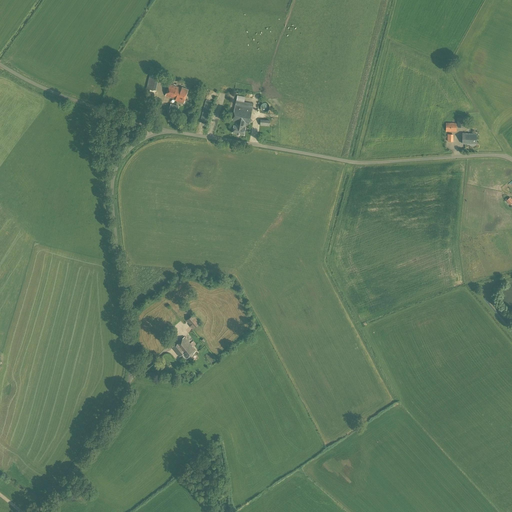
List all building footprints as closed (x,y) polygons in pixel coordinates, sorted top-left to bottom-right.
[(158,79),(153,78),(154,75),(150,74),(149,77),(146,88),(156,91),(158,79)] [(175,100),(177,101),(184,103),(188,89),(182,87),(181,88),(169,84),(165,96),(173,98),(175,99),(175,100)] [(244,101),(245,97),(237,95),(236,100),(232,121),(234,121),(232,132),(244,135),(246,123),(249,124),(253,103),(244,101)] [(264,111),(265,111),(266,111),(267,111),(268,110),(269,109),(269,108),(269,107),(269,106),(269,105),(269,104),(268,104),(268,103),(267,103),(266,103),(266,102),(265,102),(264,102),(263,102),(263,103),(262,103),(261,104),(261,105),(260,106),(260,107),(260,108),(261,109),(261,110),(262,110),(263,111),(264,111)] [(200,121),(206,123),(210,104),(204,103),(200,121)] [(456,131),(456,123),(446,123),(446,131),(456,131)] [(476,144),(476,133),(462,133),(462,143),(469,144),(471,146),(474,146),(475,145),(475,144),(476,144)] [(511,202),(511,199),(504,190),(499,194),(509,206),(511,202)] [(191,317),(185,322),(190,327),(196,322),(191,317)] [(165,347),(174,339),(169,334),(161,341),(165,347)] [(186,358),(196,351),(192,346),(184,337),(172,347),(180,356),(182,354),(186,358)]
